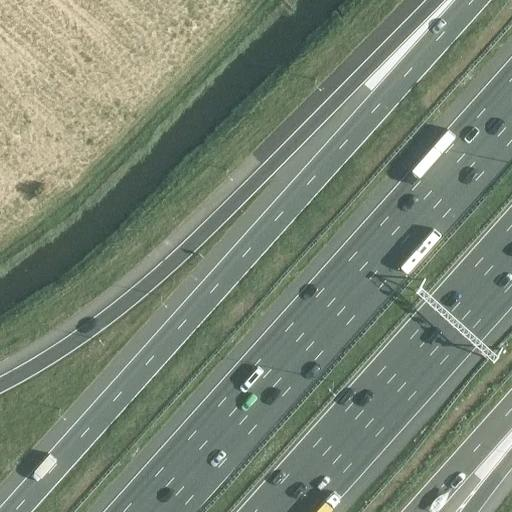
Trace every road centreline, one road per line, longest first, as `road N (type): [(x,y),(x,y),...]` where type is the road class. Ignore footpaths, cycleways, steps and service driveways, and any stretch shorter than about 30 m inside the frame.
road 1 (motorway): [(469,0),(12,511)]
road 2 (motorway): [(446,0),(170,255),(0,384)]
road 3 (motorway): [(511,105),(149,511)]
road 4 (motorway): [(288,511),(511,263)]
road 5 (motorway): [(418,511),(511,407)]
